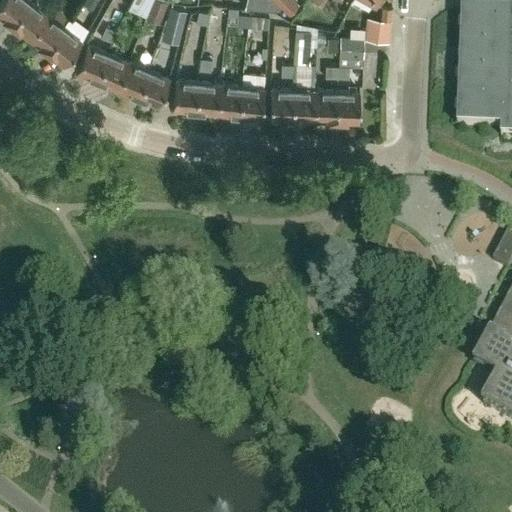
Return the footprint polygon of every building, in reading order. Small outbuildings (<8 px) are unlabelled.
[(0,0),(0,15),(9,23),(26,0),(0,0)] [(28,0),(26,0),(9,23),(27,37),(45,13),(28,0)] [(149,8),(152,0),(132,0),(128,8),(136,12),(145,16),(149,8)] [(153,0),(148,13),(160,17),(166,2),(160,0),(153,0)] [(273,0),(288,15),(297,6),(290,0),(273,0)] [(185,9),(171,6),(165,30),(179,34),(185,9)] [(387,42),(392,7),(382,6),(380,19),(368,17),(365,39),(387,42)] [(227,15),(236,16),(236,13),(237,8),(228,7),(227,15)] [(203,23),(204,11),(197,10),(195,21),(203,23)] [(511,11),(462,10),(461,35),(466,35),(466,46),(461,45),(460,62),(465,62),(465,72),(460,72),(459,88),(464,88),(464,98),(459,98),(458,115),(463,115),(463,125),(458,125),(458,126),(502,128),(501,137),(502,137),(503,132),(511,132),(511,11)] [(27,37),(45,50),(63,26),(45,13),(27,37)] [(235,25),(248,26),(249,14),(236,13),(236,16),(235,25)] [(249,14),(248,26),(267,28),(269,16),(249,14)] [(85,38),(92,31),(79,18),(72,24),(85,38)] [(105,25),(101,36),(111,40),(116,29),(105,25)] [(63,26),(45,50),(63,64),(81,40),(63,26)] [(306,46),(306,30),(295,30),(294,45),(306,46)] [(338,65),(337,65),(337,78),(348,78),(348,67),(362,68),(362,58),(364,37),(339,36),(338,57),(338,65)] [(95,79),(106,52),(85,43),(75,71),(95,79)] [(95,79),(116,88),(127,60),(106,52),(95,79)] [(211,58),(199,57),(198,69),(210,71),(211,58)] [(127,60),(116,88),(137,96),(148,68),(127,60)] [(280,75),(292,76),(293,63),(280,63),(280,75)] [(324,77),(337,78),(337,65),(324,65),(324,77)] [(169,77),(148,68),(137,96),(158,104),(169,77)] [(243,72),(242,84),(238,114),(261,117),(265,74),(243,72)] [(292,88),(291,118),(313,119),(314,88),(314,77),(305,76),(292,76),(292,88)] [(194,110),(197,80),(175,78),(172,107),(194,110)] [(219,82),(197,80),(194,110),(216,112),(219,82)] [(219,82),(216,112),(238,114),(242,84),(219,82)] [(269,117),(291,118),(292,88),(269,87),(269,117)] [(337,89),(314,88),(313,119),(336,119),(337,89)] [(337,89),(336,119),(358,120),(359,90),(337,89)] [(493,261),(507,269),(511,259),(511,237),(507,235),(493,261)] [(498,377),(483,405),(511,419),(511,294),(475,365),(498,377)]
